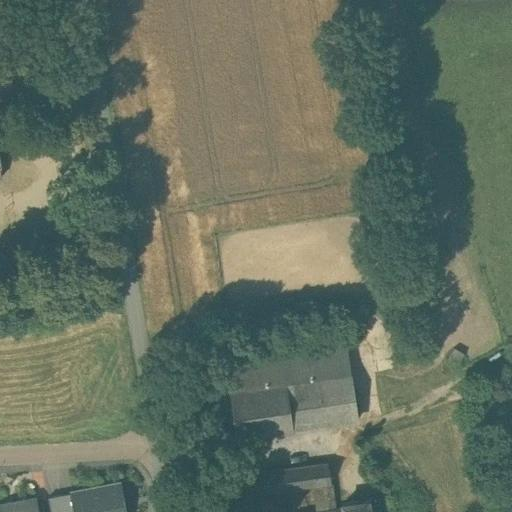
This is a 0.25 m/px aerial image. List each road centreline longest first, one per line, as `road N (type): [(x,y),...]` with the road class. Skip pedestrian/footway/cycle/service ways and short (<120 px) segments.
road 1 (residential): [(80,0),(156,451)]
road 2 (residential): [(0,459),(156,451)]
